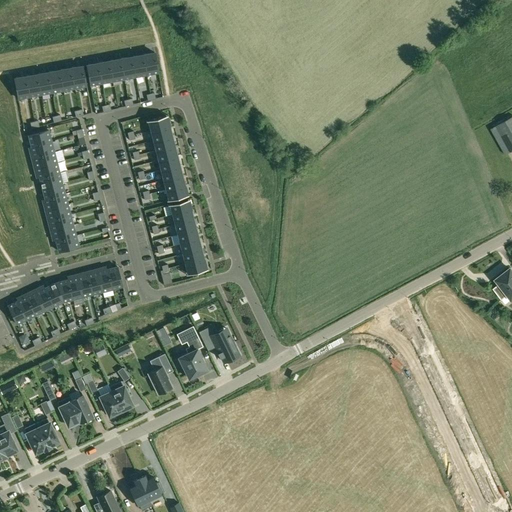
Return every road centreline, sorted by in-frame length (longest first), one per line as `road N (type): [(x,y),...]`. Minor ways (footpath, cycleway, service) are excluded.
road 1 (residential): [(238,273),(146,297),(101,120),(184,99),(233,255)]
road 2 (tertiary): [(0,498),(280,359)]
road 3 (tertiary): [(483,511),(405,347),(375,326)]
road 4 (tertiary): [(375,326),(395,297),(511,235)]
